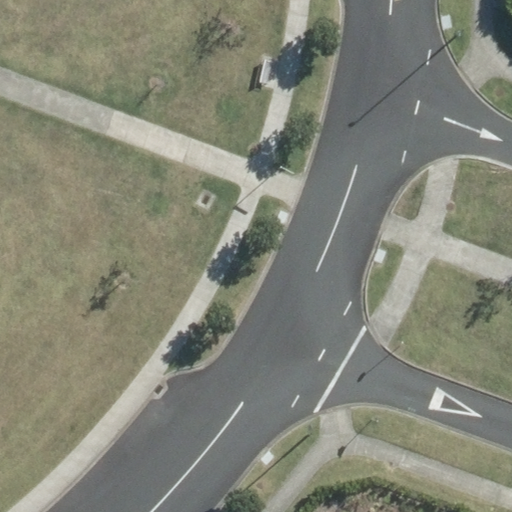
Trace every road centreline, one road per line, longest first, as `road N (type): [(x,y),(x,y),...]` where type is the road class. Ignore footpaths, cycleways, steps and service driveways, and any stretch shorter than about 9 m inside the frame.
road 1 (tertiary): [(287,349),(346,214),(382,95)]
road 2 (tertiary): [(511,431),(287,349)]
road 3 (tertiary): [(156,511),(287,349)]
road 4 (tertiary): [(382,95),(511,145)]
